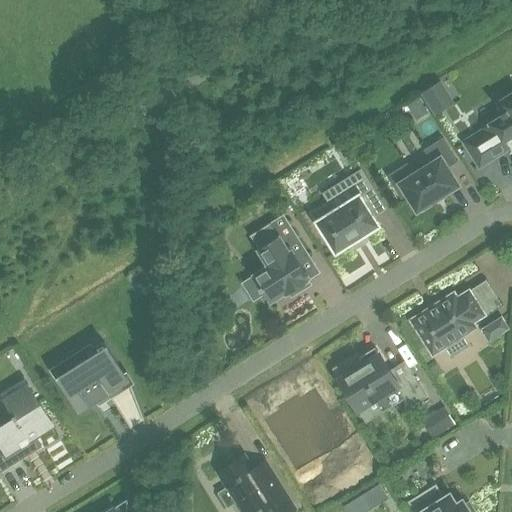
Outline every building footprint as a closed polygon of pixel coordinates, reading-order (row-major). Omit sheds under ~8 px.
[(422,93),(436,116),(455,103),(441,81),(422,93)] [(511,95),(500,103),(506,112),(503,113),(504,116),(484,129),(485,130),(465,143),(480,166),(509,148),(504,141),(511,136),(511,95)] [(419,98),(408,105),(417,119),(428,112),(419,98)] [(401,183),(418,210),(417,210),(417,211),(460,184),(459,183),(458,184),(448,168),(458,162),(443,138),(424,150),(433,163),(401,183)] [(348,178),(359,196),(336,211),(330,202),(313,213),(337,252),(353,242),(353,243),(364,236),(364,235),(380,226),(369,209),(381,201),(362,170),(348,178)] [(265,289),(272,300),(286,291),(288,293),(289,292),(292,297),(305,289),(301,284),(307,280),(306,279),(309,277),(299,262),(309,255),(284,215),(270,224),(274,231),(256,243),(270,266),(256,275),(262,286),(260,287),(262,291),(265,289)] [(471,293),(470,291),(468,292),(458,299),(456,295),(455,293),(453,294),(453,295),(438,304),(437,304),(437,305),(431,309),(430,309),(429,309),(429,310),(414,319),(412,320),(413,322),(433,352),(432,353),(434,355),(436,353),(435,353),(474,328),(475,329),(477,328),(475,326),(473,322),(483,316),(485,315),(484,313),(473,296),(471,293)] [(502,316),(493,321),(502,335),(511,329),(502,316)] [(60,377),(80,409),(89,403),(91,407),(111,394),(107,389),(127,377),(103,340),(85,351),(89,359),(60,377)] [(376,347),(359,357),(364,365),(357,369),(354,365),(342,372),(343,372),(339,375),(341,379),(355,401),(360,409),(383,395),(390,407),(405,398),(411,407),(427,397),(412,372),(397,381),(376,347)] [(22,380),(24,385),(5,397),(14,412),(12,414),(16,420),(0,430),(0,438),(9,453),(22,445),(23,447),(24,447),(23,445),(29,441),(30,443),(31,442),(30,441),(53,426),(23,379),(22,380)] [(285,412),(270,421),(298,465),(355,428),(341,406),(327,415),(314,393),(299,403),(297,400),(283,409),(285,412)] [(486,453),(477,440),(452,456),(460,469),(486,453)] [(220,473),(238,500),(234,503),(239,511),(248,511),(261,504),(266,511),(287,511),(294,508),(277,481),(265,463),(253,471),(245,457),(220,473)] [(367,490),(355,497),(364,511),(376,504),(367,490)] [(450,495),(430,508),(422,497),(413,503),(418,511),(469,511),(463,501),(457,505),(450,495)] [(127,511),(128,499),(107,511),(127,511)]
